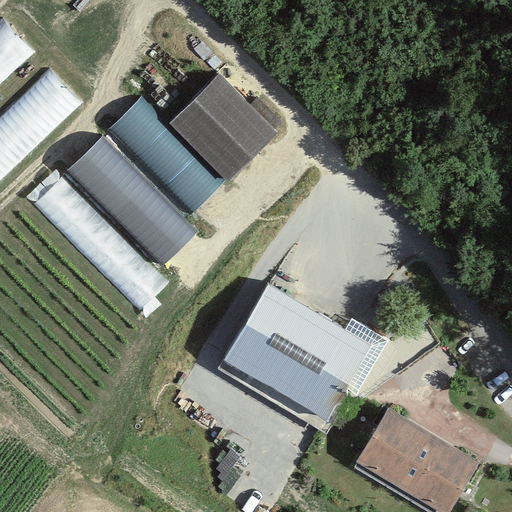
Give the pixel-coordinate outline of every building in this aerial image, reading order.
[(0,179),(86,94),(56,63),(0,118),(0,179)] [(271,131),(216,79),(172,124),(227,177),(271,131)] [(164,265),(200,229),(187,216),(226,179),(143,95),(69,168),(164,265)] [(366,347),(266,289),(226,358),(326,416),(366,347)] [(447,511),(476,465),(389,412),(356,466),(432,511),(447,511)]
